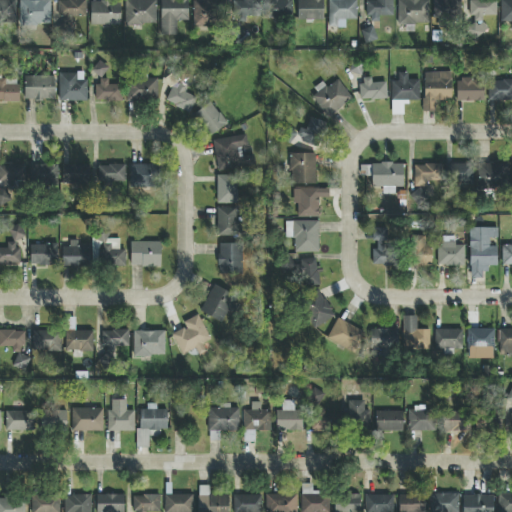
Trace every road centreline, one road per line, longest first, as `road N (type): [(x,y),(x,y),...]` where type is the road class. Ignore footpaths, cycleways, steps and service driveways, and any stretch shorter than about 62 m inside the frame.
road 1 (residential): [(511,462),(0,463)]
road 2 (residential): [(0,132),(155,131),(179,141),(188,160),(182,280),(167,294),(111,296)]
road 3 (residential): [(352,261),(351,172),(363,142),(394,130),(511,130)]
road 4 (residential): [(511,297),(389,298),(362,286),(352,261)]
